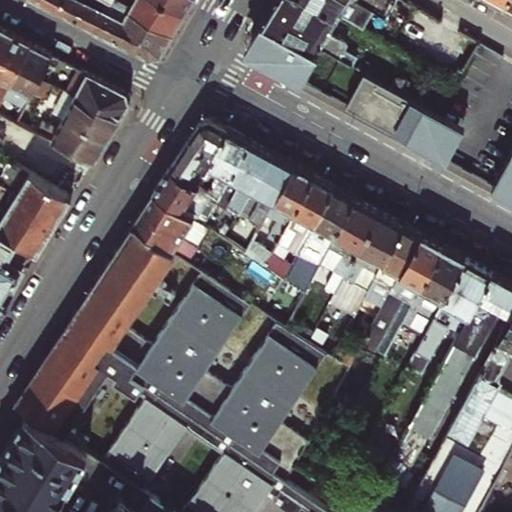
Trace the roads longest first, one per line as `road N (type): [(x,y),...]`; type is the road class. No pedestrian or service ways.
road 1 (tertiary): [(511,230),(199,59)]
road 2 (secondary): [(0,373),(181,87)]
road 3 (residential): [(181,87),(7,0)]
